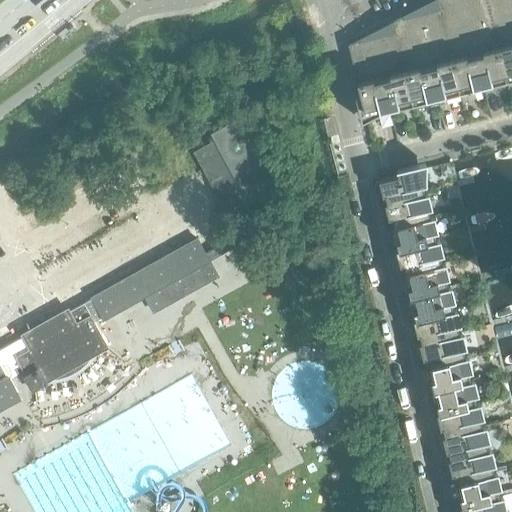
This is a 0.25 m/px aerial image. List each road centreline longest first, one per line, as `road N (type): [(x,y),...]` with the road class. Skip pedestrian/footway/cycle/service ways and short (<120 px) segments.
road 1 (residential): [(444,511),(358,162)]
road 2 (residential): [(358,162),(511,123)]
road 3 (residential): [(358,162),(324,9)]
